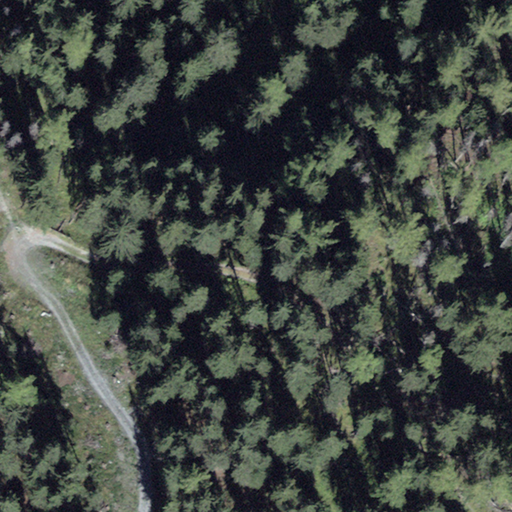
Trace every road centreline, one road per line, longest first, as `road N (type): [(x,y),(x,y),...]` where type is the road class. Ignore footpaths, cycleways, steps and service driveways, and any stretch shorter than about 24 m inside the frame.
road 1 (track): [(418,511),(323,339),(217,281),(16,228)]
road 2 (track): [(16,228),(26,333),(104,438),(115,511)]
